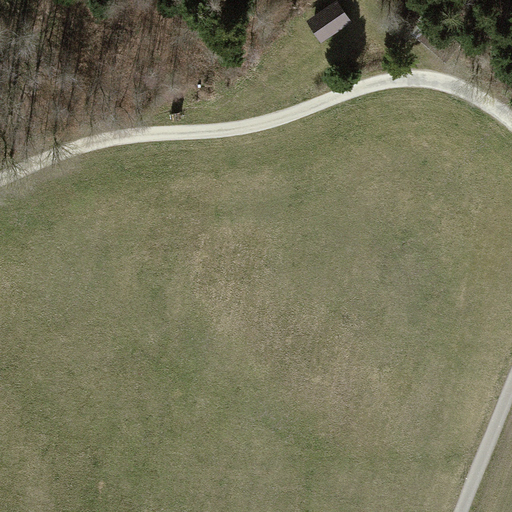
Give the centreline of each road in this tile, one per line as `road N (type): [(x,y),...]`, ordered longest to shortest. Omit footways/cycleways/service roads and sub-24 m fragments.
road 1 (track): [(0,179),(102,145),(264,125),(381,85),(432,83),(476,98),(511,125)]
road 2 (track): [(461,511),(511,389)]
